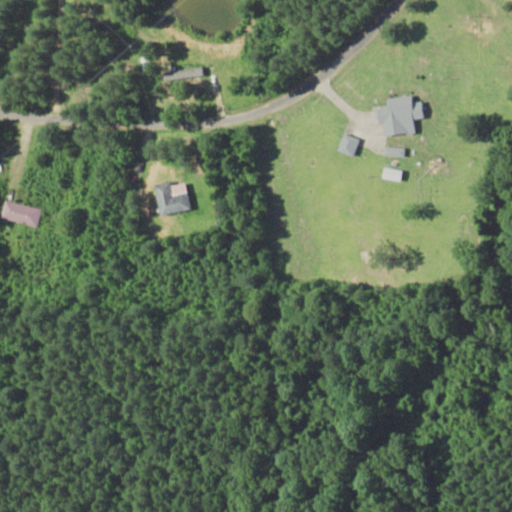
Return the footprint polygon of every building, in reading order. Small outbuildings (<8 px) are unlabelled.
[(202,77),(201,68),(162,72),(163,80),(202,77)] [(385,99),(386,107),(377,108),(381,138),(415,134),(414,120),(423,119),(421,102),(412,103),(411,96),(385,99)] [(336,152),(352,157),(358,139),(342,133),(336,152)] [(158,216),(189,211),(184,183),(169,186),(169,182),(153,185),(158,216)] [(36,227),(41,209),(5,199),(1,217),(36,227)]
